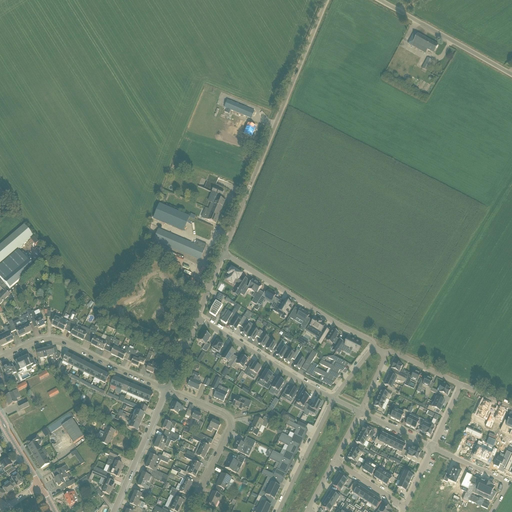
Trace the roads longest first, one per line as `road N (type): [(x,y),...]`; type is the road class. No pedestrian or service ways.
road 1 (unclassified): [(222,252),(326,0)]
road 2 (residential): [(166,390),(47,336),(0,358)]
road 3 (unclassified): [(373,347),(222,252)]
road 4 (residential): [(188,511),(229,421),(166,390)]
road 5 (residential): [(195,317),(333,399)]
road 6 (unclassified): [(511,75),(376,0)]
road 7 (unclassified): [(114,511),(166,390)]
road 8 (residential): [(277,511),(333,399)]
